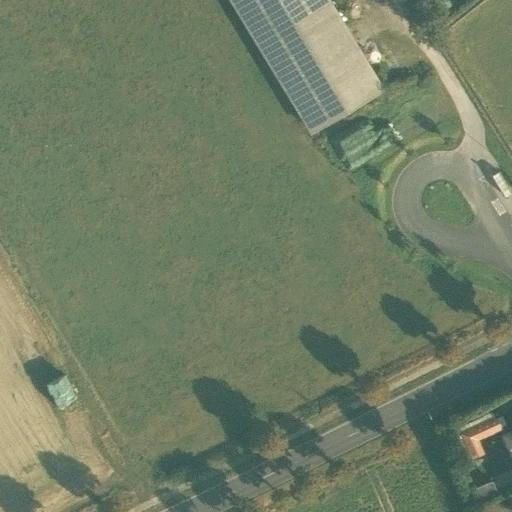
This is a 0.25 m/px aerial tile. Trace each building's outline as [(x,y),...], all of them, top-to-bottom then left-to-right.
[(380,89),(326,0),(232,0),(312,131),(380,89)] [(471,422),(481,439),(502,426),(491,409),(471,422)] [(466,456),(483,452),(478,434),(475,435),(472,425),(458,429),(466,456)] [(509,450),(511,448),(511,430),(502,435),(509,450)] [(472,493),(477,503),(501,493),(496,482),(472,493)]
